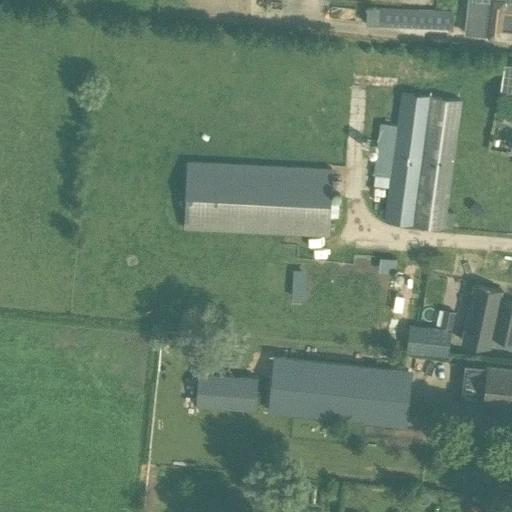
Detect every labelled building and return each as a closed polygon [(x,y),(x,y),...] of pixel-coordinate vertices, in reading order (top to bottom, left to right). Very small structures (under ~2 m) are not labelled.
[(470,0),(467,32),(511,36),(511,4),(507,4),(508,0),(507,0),(470,0)] [(373,6),(372,24),(451,28),(452,11),(373,6)] [(511,84),(511,59),(494,59),(493,84),(511,84)] [(381,124),(374,174),(390,176),(384,220),(444,228),(460,99),(401,92),(396,126),(381,124)] [(187,160),(184,225),(328,232),(331,166),(187,160)] [(469,208),(475,213),(480,206),(474,201),(469,208)] [(472,282),(460,340),(489,346),(491,335),(511,339),(511,300),(499,298),(501,288),(472,282)] [(408,323),(405,350),(448,355),(451,328),(408,323)] [(284,356),(278,409),(402,423),(407,370),(284,356)] [(511,367),(487,365),(483,401),(511,404),(511,367)] [(200,372),(197,409),(257,411),(259,377),(200,372)] [(472,395),(474,383),(460,382),(459,393),(472,395)] [(433,427),(434,415),(405,411),(403,423),(433,427)] [(470,502),(468,511),(484,511),(485,504),(470,502)]
